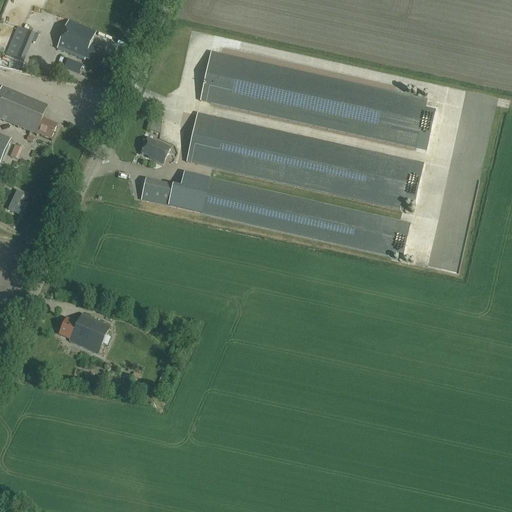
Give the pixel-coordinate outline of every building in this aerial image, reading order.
[(101,65),(106,53),(90,46),(96,32),(68,21),(57,49),(84,60),(85,59),(101,65)] [(35,34),(29,32),(17,28),(6,55),(23,62),(35,34)] [(426,152),(435,112),(425,110),(427,101),(211,53),(200,102),(416,150),(426,152)] [(79,74),(82,65),(68,60),(64,68),(79,74)] [(51,139),(57,125),(42,119),(47,106),(2,87),(0,92),(0,119),(37,134),(51,139)] [(402,211),(404,202),(415,204),(423,164),(413,162),(198,114),(187,163),(402,211)] [(153,159),(153,160),(163,165),(171,148),(157,142),(157,143),(148,139),(142,154),(153,159)] [(10,154),(19,158),(24,147),(15,143),(10,154)] [(404,250),(410,225),(400,222),(209,179),(185,174),(182,188),(174,186),(170,207),(201,214),(392,257),(394,248),(404,250)] [(170,207),(174,186),(146,180),(141,201),(170,207)] [(70,342),(97,354),(109,327),(82,315),(78,325),(66,319),(59,335),(70,340),(70,342)]
